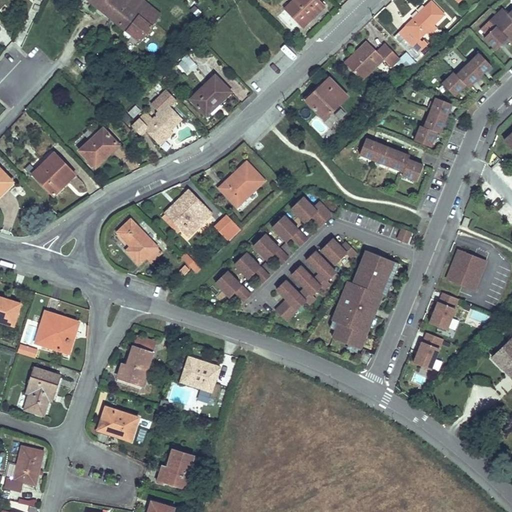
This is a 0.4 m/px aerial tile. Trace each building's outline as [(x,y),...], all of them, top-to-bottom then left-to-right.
[(90,0),(141,41),(153,25),(131,8),(129,10),(119,1),(119,0),(90,0)] [(303,28),(326,5),(320,0),(294,0),(279,15),(294,30),(300,24),(303,28)] [(427,32),(435,24),(445,14),(432,1),(401,32),(401,31),(400,32),(420,52),(429,44),(425,39),(423,41),(420,39),(427,32)] [(511,12),(509,15),(504,9),(498,15),(511,30),(511,12)] [(496,27),(485,38),(497,50),(508,40),(511,43),(511,30),(498,15),(491,22),(496,27)] [(435,24),(427,32),(430,35),(438,27),(435,24)] [(400,32),(395,36),(417,59),(422,54),(420,52),(400,32)] [(362,80),(379,64),(386,72),(400,58),(387,43),(378,52),(370,43),(354,59),(352,57),(346,63),(362,80)] [(492,65),(480,53),(469,64),(481,76),(492,65)] [(189,74),(197,66),(190,58),(181,66),(189,74)] [(481,76),(469,64),(457,75),(467,85),(469,87),(481,76)] [(455,72),(443,84),(455,96),(467,85),(457,75),(455,72)] [(216,75),(191,99),(203,111),(213,102),(212,101),(215,99),(220,104),(232,92),(216,75)] [(325,119),(348,97),(330,78),(322,86),(324,88),(309,102),(325,119)] [(324,88),(322,86),(320,84),(305,99),(309,102),(324,88)] [(453,104),(437,98),(431,112),(447,119),(453,104)] [(213,102),(203,111),(207,115),(220,104),(215,99),(212,101),(213,102)] [(158,140),(168,130),(169,131),(170,130),(181,119),(168,105),(160,113),(163,116),(160,119),(157,116),(153,120),(146,113),(133,126),(142,136),(148,130),(158,140)] [(431,112),(425,127),(437,132),(441,133),(447,119),(431,112)] [(84,134),(90,141),(100,132),(94,125),(84,134)] [(425,127),(421,126),(415,141),(431,147),(437,132),(425,127)] [(90,141),(80,151),(95,168),(110,154),(108,152),(118,142),(105,128),(100,132),(90,141)] [(158,140),(161,144),(172,133),(170,130),(169,131),(168,130),(158,140)] [(380,148),(364,141),(359,154),(375,160),(380,148)] [(108,152),(110,154),(111,155),(121,145),(118,142),(108,152)] [(389,166),(394,154),(380,148),(375,160),(389,166)] [(55,153),(34,174),(55,196),(76,175),(55,153)] [(408,163),(409,159),(394,154),(389,166),(404,172),(408,163)] [(248,161),(233,175),(235,178),(250,164),(248,161)] [(418,181),(423,169),(408,163),(404,172),(403,175),(418,181)] [(238,207),(266,181),(250,164),(235,178),(233,175),(220,188),(238,207)] [(0,167),(0,195),(14,182),(0,167)] [(189,190),(175,204),(178,208),(193,193),(189,190)] [(189,236),(212,214),(193,193),(178,208),(175,204),(167,213),(168,214),(182,228),(189,236)] [(314,206),(305,197),(291,211),(306,226),(311,221),(318,229),(333,214),(320,201),(314,206)] [(307,236),(285,213),(271,226),(286,241),(291,236),(298,244),(307,236)] [(168,214),(164,217),(178,232),(182,228),(168,214)] [(230,239),(241,228),(228,215),(217,226),(230,239)] [(467,227),(470,219),(465,217),(462,225),(467,227)] [(132,219),(119,232),(130,244),(131,243),(133,245),(127,251),(140,264),(147,257),(152,263),(163,252),(132,219)] [(403,228),(398,240),(407,243),(412,232),(403,228)] [(288,257),(265,234),(251,248),(266,263),(271,258),(279,266),(288,257)] [(333,238),(322,250),(336,264),(347,253),(352,258),(358,253),(347,242),(342,247),(333,238)] [(395,261),(367,250),(354,283),(349,281),(333,321),(340,323),(337,330),(334,338),(349,344),(360,348),(362,349),(375,315),(371,313),(373,307),(370,306),(376,291),(382,294),(395,261)] [(487,261),(459,250),(455,260),(458,261),(457,265),(454,264),(448,279),(475,290),(487,261)] [(287,280),(278,289),(288,299),(277,310),(288,321),(299,310),(296,307),(304,299),(307,302),(310,305),(317,298),(314,295),(311,292),(319,284),(322,287),(325,290),(331,284),(328,281),(325,278),(334,269),(316,251),(307,260),(321,273),(315,279),(301,265),(292,274),(306,288),(300,294),(287,280)] [(270,277),(248,254),(234,268),(249,283),(254,278),(261,286),(270,277)] [(387,296),(400,263),(395,261),(382,294),(376,291),(370,306),(373,307),(371,313),(375,315),(383,294),(387,296)] [(191,266),(194,270),(199,266),(195,262),(191,266)] [(185,275),(191,270),(186,266),(181,271),(185,275)] [(328,281),(337,272),(334,269),(325,278),(328,281)] [(251,295),(228,273),(214,286),(229,301),(234,296),(242,304),(251,295)] [(314,295),(322,287),(319,284),(311,292),(314,295)] [(460,299),(447,294),(443,303),(440,302),(439,302),(430,323),(447,330),(460,299)] [(0,320),(14,325),(21,304),(4,298),(3,301),(0,300),(0,320)] [(296,307),(299,310),(307,302),(304,299),(296,307)] [(471,309),(468,318),(486,323),(488,314),(471,309)] [(46,311),(36,342),(65,352),(73,330),(77,332),(80,322),(46,311)] [(333,321),(331,327),(337,330),(340,323),(333,321)] [(77,332),(73,330),(65,352),(69,353),(77,332)] [(414,363),(431,370),(444,339),(429,333),(425,342),(424,342),(423,341),(414,363)] [(151,362),(154,353),(153,352),(156,342),(139,336),(135,347),(134,346),(127,368),(122,366),(118,381),(142,389),(148,368),(151,362)] [(511,337),(511,338),(492,356),(511,377),(511,337)] [(18,352),(36,358),(39,348),(21,342),(18,352)] [(349,344),(348,348),(358,353),(360,348),(349,344)] [(220,367),(190,357),(182,381),(212,391),(211,397),(217,399),(221,386),(215,384),(220,367)] [(45,415),(50,399),(52,394),(56,395),(62,376),(34,367),(28,386),(32,388),(31,393),(25,409),(45,415)] [(139,417),(107,407),(100,426),(115,431),(114,434),(132,440),(139,417)] [(23,481),(36,484),(44,452),(23,447),(15,479),(8,477),(6,487),(21,490),(23,481)] [(185,487),(194,456),(174,450),(169,467),(163,465),(158,482),(164,484),(165,481),(185,487)] [(173,511),(175,508),(152,501),(148,511),(173,511)]
